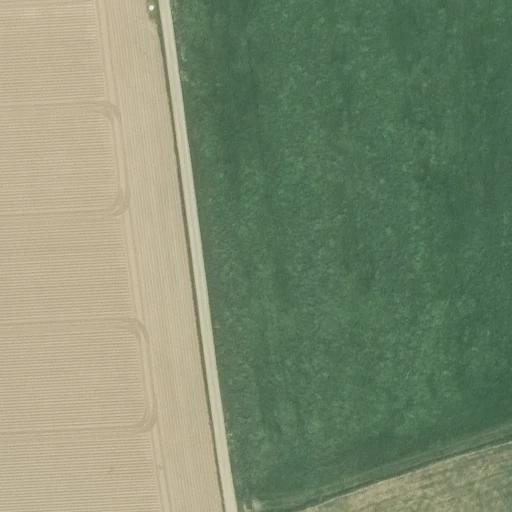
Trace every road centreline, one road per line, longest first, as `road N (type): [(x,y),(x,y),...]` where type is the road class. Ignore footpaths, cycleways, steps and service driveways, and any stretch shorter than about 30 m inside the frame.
road 1 (track): [(165,0),(234,511)]
road 2 (track): [(247,511),(511,427)]
